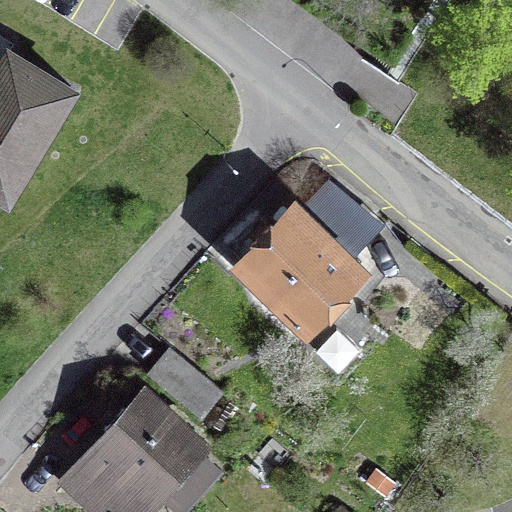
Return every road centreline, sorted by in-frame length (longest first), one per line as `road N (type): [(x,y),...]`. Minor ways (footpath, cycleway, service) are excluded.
road 1 (residential): [(0,471),(284,110)]
road 2 (residential): [(284,110),(511,266)]
road 3 (residential): [(127,0),(284,110)]
